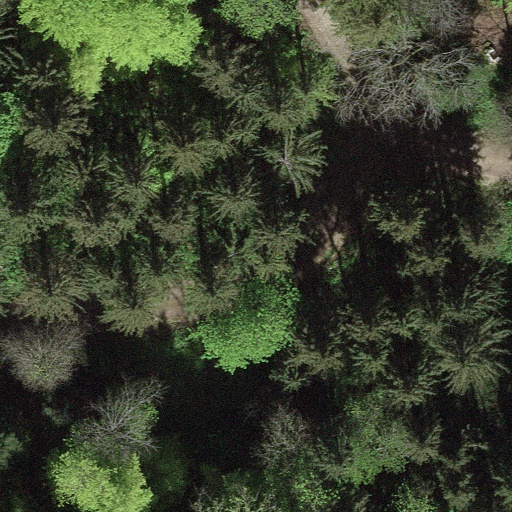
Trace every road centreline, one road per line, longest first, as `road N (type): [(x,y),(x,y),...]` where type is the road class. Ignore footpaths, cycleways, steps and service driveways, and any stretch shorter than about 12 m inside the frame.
road 1 (track): [(370,129),(328,225),(287,262),(246,283),(174,298),(0,313)]
road 2 (track): [(511,168),(370,129)]
road 3 (track): [(370,129),(351,40),(323,0)]
